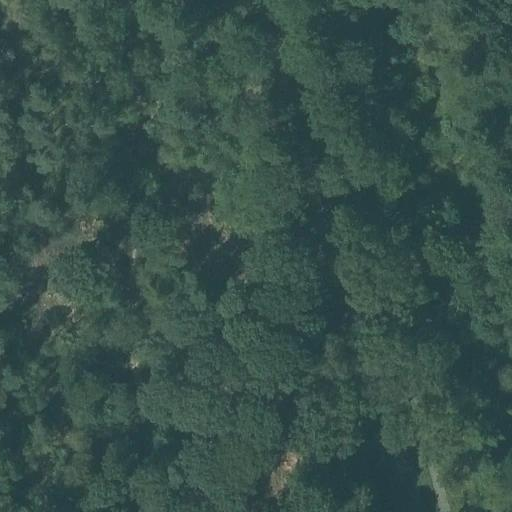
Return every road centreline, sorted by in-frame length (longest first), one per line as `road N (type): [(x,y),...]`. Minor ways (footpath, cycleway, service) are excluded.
road 1 (track): [(66,511),(134,408),(138,387),(129,257),(138,202),(125,156),(134,39),(124,0)]
road 2 (primary): [(405,511),(257,0)]
road 3 (track): [(321,219),(218,511)]
